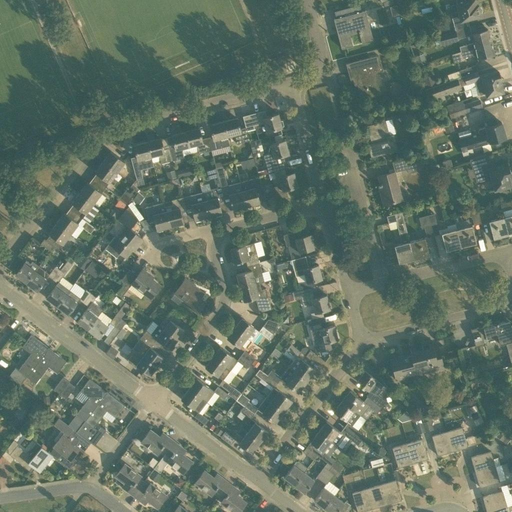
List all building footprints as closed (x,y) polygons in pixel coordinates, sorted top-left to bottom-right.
[(456,0),(457,4),(451,6),(453,12),(459,10),(461,20),(480,15),(480,14),(482,12),(482,10),(482,8),(480,7),(478,6),(478,5),(476,6),(474,0),(456,0)] [(396,5),(390,7),(392,16),(399,14),(396,5)] [(373,40),(365,11),(334,19),(342,49),(350,46),(347,35),(359,32),(362,43),(373,40)] [(482,49),(480,45),(491,42),(489,36),(490,35),(490,32),(488,32),(488,29),(471,34),(473,43),(460,46),(461,52),(475,48),(475,50),(482,49)] [(441,44),(458,40),(456,32),(439,36),(441,44)] [(494,55),(491,42),(480,45),(482,49),(475,50),(475,48),(461,52),(452,55),(454,63),(466,60),(466,57),(476,54),(478,59),(494,55)] [(381,94),(375,74),(383,71),(379,55),(346,64),(350,80),(356,79),(362,103),(363,103),(362,99),(381,94)] [(461,77),(478,71),(475,65),(461,70),(459,71),(461,77)] [(461,77),(449,81),(434,86),(428,89),(428,88),(425,89),(429,100),(462,89),(461,86),(475,82),(476,87),(478,86),(480,95),(486,93),(487,96),(503,92),(500,80),(501,80),(499,72),(480,77),(478,71),(461,77)] [(432,75),(424,77),(427,87),(435,84),(432,75)] [(482,107),(479,99),(464,105),(463,100),(447,106),(451,118),(482,107)] [(267,117),(265,110),(243,116),(246,127),(247,131),(255,128),(255,126),(265,123),(267,131),(282,127),(278,114),(267,117)] [(240,129),(237,118),(223,121),(227,136),(234,134),(237,143),(249,140),(247,131),(246,127),(240,129)] [(389,135),(385,120),(374,123),(374,124),(367,126),(372,143),(368,144),(371,157),(398,150),(393,134),(389,135)] [(451,120),(443,123),(445,129),(453,126),(451,120)] [(211,150),(222,147),(230,145),(227,136),(223,121),(210,125),(213,136),(207,138),(211,150)] [(490,143),(506,138),(502,122),(479,129),(478,131),(480,136),(469,139),(468,136),(459,139),(462,153),(465,152),(465,154),(473,152),(471,148),(489,142),(490,143)] [(185,131),(189,146),(197,144),(199,153),(203,152),(208,151),(211,150),(207,138),(202,139),(199,128),(185,131)] [(184,157),(184,155),(191,153),(189,146),(185,131),(172,135),(175,146),(169,148),(172,160),(176,160),(180,159),(184,157)] [(164,149),(161,138),(147,141),(151,156),(153,162),(160,160),(161,163),(172,160),(169,148),(164,149)] [(257,149),(256,146),(261,145),(261,140),(251,141),(252,150),(257,149)] [(279,162),(277,157),(289,154),(286,140),(270,144),(270,145),(268,153),(264,154),(267,169),(268,172),(274,171),(285,168),(283,161),(279,162)] [(136,179),(143,178),(141,169),(146,167),(145,164),(153,162),(151,156),(147,141),(134,145),(137,156),(131,158),(136,179)] [(117,172),(125,162),(111,151),(103,162),(117,172)] [(487,169),(483,155),(470,160),(473,169),(475,177),(476,182),(492,177),(495,190),(511,184),(511,177),(508,163),(487,169)] [(243,169),(255,165),(253,158),(240,161),(243,169)] [(407,165),(406,159),(394,162),(397,172),(407,169),(408,174),(419,171),(417,162),(407,165)] [(105,188),(117,172),(103,162),(95,172),(98,175),(95,180),(93,178),(95,180),(105,188)] [(228,185),(223,166),(216,168),(218,176),(220,183),(221,187),(224,199),(230,198),(233,210),(246,207),(240,182),(228,185)] [(286,175),(285,168),(274,171),(276,177),(279,177),(281,185),(271,187),(274,199),(287,196),(286,189),(298,186),(294,173),(286,175)] [(174,170),(166,173),(168,180),(176,177),(174,170)] [(402,200),(395,172),(378,176),(380,184),(378,184),(379,186),(381,186),(385,203),(383,204),(402,200)] [(246,207),(260,203),(257,191),(263,189),(259,177),(240,182),(246,207)] [(105,188),(95,180),(91,185),(87,182),(79,192),(94,203),(103,191),(105,188)] [(137,192),(139,189),(139,186),(137,180),(130,187),(137,192)] [(209,217),(222,213),(219,201),(224,199),(221,187),(202,192),(209,217)] [(126,189),(124,192),(130,197),(133,194),(126,189)] [(82,218),(94,203),(79,192),(72,203),(75,206),(72,210),(70,209),(71,210),(95,228),(82,218)] [(137,192),(133,199),(139,204),(144,197),(137,192)] [(209,217),(202,192),(183,197),(186,209),(192,208),(195,220),(209,217)] [(170,227),(184,223),(180,211),(186,209),(183,197),(172,200),(173,204),(166,206),(165,206),(166,211),(170,227)] [(120,198),(114,205),(121,210),(126,203),(120,198)] [(511,201),(501,204),(504,217),(509,235),(511,233),(511,201)] [(157,230),(170,227),(166,211),(165,206),(166,206),(164,202),(155,205),(144,207),(147,220),(154,218),(157,230)] [(115,206),(110,213),(116,218),(121,211),(115,206)] [(125,208),(116,218),(129,228),(137,218),(125,208)] [(480,224),(487,222),(484,209),(477,211),(480,224)] [(95,228),(71,210),(68,215),(64,212),(56,223),(71,234),(78,224),(90,233),(95,228)] [(474,225),(480,224),(477,211),(471,212),(474,225)] [(410,242),(402,212),(387,216),(388,223),(396,221),(398,227),(402,244),(394,246),(399,263),(414,259),(410,242)] [(433,236),(440,234),(434,213),(428,215),(433,236)] [(433,236),(428,215),(419,217),(422,229),(424,228),(427,237),(433,236)] [(0,229),(2,231),(9,221),(4,217),(0,222),(0,229)] [(493,239),(509,235),(504,217),(489,221),(493,239)] [(61,246),(71,234),(56,223),(48,233),(52,236),(48,241),(47,240),(46,240),(54,246),(59,249),(61,246)] [(461,247),(477,243),(472,225),(457,229),(461,247)] [(143,240),(129,228),(114,247),(126,257),(135,246),(137,247),(143,240)] [(446,251),(461,247),(457,229),(442,233),(446,251)] [(286,247),(298,244),(300,252),(314,248),(311,234),(299,238),(297,231),(283,235),(286,247)] [(414,259),(429,255),(425,238),(410,242),(414,259)] [(50,251),(54,246),(46,240),(44,239),(41,244),(50,251)] [(259,262),(254,243),(230,249),(233,263),(246,260),(247,265),(259,262)] [(94,275),(101,266),(83,255),(77,264),(94,275)] [(307,268),(304,257),(306,256),(301,257),(292,259),(293,265),(296,276),(297,276),(300,290),(315,286),(314,281),(322,278),(319,265),(307,268)] [(73,264),(72,264),(68,261),(68,260),(60,270),(53,279),(58,283),(47,297),(57,306),(70,290),(59,281),(73,264)] [(26,282),(39,266),(32,261),(29,266),(24,263),(16,274),(26,282)] [(240,288),(256,283),(260,282),(259,282),(264,281),(259,262),(247,265),(249,271),(236,274),(240,288)] [(53,279),(60,270),(56,266),(49,274),(39,266),(26,282),(37,290),(48,276),(53,279)] [(142,269),(132,283),(144,293),(151,298),(160,286),(149,276),(150,275),(142,269)] [(205,302),(200,298),(204,293),(185,279),(175,293),(183,299),(193,306),(191,309),(197,313),(205,302)] [(261,290),(260,282),(256,283),(240,288),(243,301),(256,298),(257,304),(269,301),(266,288),(261,290)] [(129,287),(124,283),(116,293),(122,297),(128,288),(129,287)] [(318,297),(315,286),(300,290),(293,292),(295,297),(298,299),(302,298),(304,307),(313,304),(315,312),(311,313),(312,319),(324,316),(322,311),(330,309),(327,295),(318,297)] [(80,298),(70,290),(57,306),(68,314),(79,299),(84,303),(91,293),(86,289),(80,298)] [(88,329),(97,318),(99,315),(102,310),(97,306),(92,302),(96,297),(91,293),(84,303),(89,306),(77,321),(88,329)] [(291,293),(284,295),(286,302),(293,300),(291,293)] [(259,312),(269,309),(272,309),(269,301),(257,304),(259,312)] [(112,319),(110,323),(115,326),(121,318),(125,313),(120,310),(112,319)] [(167,318),(170,320),(163,329),(177,339),(184,330),(177,325),(181,321),(171,313),(167,318)] [(99,337),(110,323),(99,315),(97,318),(88,329),(99,337)] [(115,326),(120,330),(126,322),(121,318),(115,326)] [(259,331),(254,328),(254,327),(242,318),(234,328),(247,337),(253,342),(260,332),(259,331)] [(151,333),(158,324),(153,320),(146,330),(151,333)] [(510,321),(506,322),(498,324),(498,322),(496,323),(497,324),(479,329),(479,327),(471,329),(475,346),(483,344),(482,338),(486,337),(487,340),(498,337),(500,344),(511,341),(511,324),(511,325),(510,321)] [(323,328),(321,322),(309,325),(312,337),(313,342),(316,352),(331,348),(329,341),(338,339),(334,325),(323,328)] [(281,323),(279,326),(286,332),(290,326),(281,323)] [(157,324),(151,334),(146,330),(143,334),(160,348),(164,343),(170,349),(177,339),(163,329),(159,326),(157,324)] [(120,330),(115,326),(111,332),(116,336),(116,335),(119,331),(120,330)] [(263,326),(259,331),(260,332),(269,339),(273,334),(263,326)] [(240,347),(247,337),(234,328),(227,338),(240,347)] [(109,345),(116,336),(111,332),(104,341),(109,345)] [(48,347),(31,334),(22,347),(31,353),(18,371),(15,369),(8,377),(20,386),(27,377),(49,347),(48,346),(48,347)] [(143,334),(139,339),(149,347),(142,356),(143,356),(157,366),(164,357),(157,352),(160,348),(143,334)] [(291,344),(287,349),(296,356),(297,356),(298,356),(301,353),(301,352),(300,351),(291,344)] [(444,367),(438,345),(437,346),(438,348),(416,354),(416,355),(412,356),(399,359),(399,357),(391,359),(396,380),(404,378),(404,376),(424,371),(425,372),(444,367)] [(112,359),(113,358),(111,357),(116,350),(111,346),(105,353),(112,359)] [(57,373),(66,361),(50,349),(50,348),(49,347),(27,377),(36,383),(48,367),(57,373)] [(230,370),(234,364),(229,361),(232,356),(220,347),(213,357),(230,370)] [(142,356),(132,348),(128,353),(131,355),(128,360),(128,362),(135,367),(137,366),(150,376),(157,366),(143,356),(142,356)] [(251,363),(255,358),(245,350),(241,355),(251,363)] [(310,359),(314,353),(310,350),(306,356),(310,359)] [(247,368),(251,363),(241,355),(237,360),(237,361),(240,363),(247,368)] [(296,356),(288,367),(294,371),(306,381),(315,370),(302,360),(298,356),(297,356),(296,356)] [(236,400),(241,393),(223,379),(230,370),(213,357),(205,367),(223,380),(219,384),(229,392),(228,394),(236,400)] [(254,359),(251,363),(256,367),(260,363),(254,359)] [(274,388),(277,383),(267,375),(259,369),(256,374),(261,378),(271,386),(274,388)] [(271,370),(267,375),(277,383),(281,379),(280,378),(281,377),(271,370)] [(367,396),(376,403),(380,398),(376,395),(383,385),(365,370),(357,381),(370,391),(367,396)] [(306,381),(294,371),(286,382),(298,392),(306,381)] [(54,389),(60,394),(69,382),(63,377),(54,389)] [(214,391),(209,387),(197,378),(189,388),(207,402),(215,392),(224,399),(228,394),(218,386),(214,391)] [(106,391),(89,379),(80,391),(89,397),(76,414),(85,421),(108,391),(107,390),(106,391)] [(66,398),(75,387),(69,382),(60,394),(66,398)] [(205,424),(208,419),(199,412),(207,402),(189,388),(181,399),(198,412),(195,417),(205,424)] [(279,391),(274,388),(266,398),(283,411),(291,400),(279,391)] [(364,401),(350,390),(342,401),(354,410),(360,415),(361,416),(369,406),(374,409),(372,411),(376,414),(382,407),(376,403),(367,396),(364,401)] [(115,417),(124,405),(108,393),(109,392),(108,391),(85,421),(77,431),(82,435),(95,445),(106,430),(101,427),(98,430),(94,427),(107,411),(115,417)] [(254,414),(258,409),(248,401),(249,399),(241,393),(236,400),(244,406),(254,414)] [(275,422),(283,411),(266,398),(258,409),(263,412),(262,413),(275,422)] [(360,415),(354,410),(342,401),(334,411),(348,422),(344,427),(354,435),(358,430),(352,425),(360,415)] [(475,405),(468,408),(473,420),(481,416),(475,405)] [(260,442),(268,432),(251,419),(254,414),(244,406),(240,411),(246,415),(242,420),(251,427),(247,432),(260,442)] [(406,411),(397,418),(402,422),(412,419),(406,411)] [(69,469),(76,460),(73,458),(80,449),(75,445),(82,435),(77,431),(59,418),(54,424),(61,430),(54,439),(54,440),(56,442),(48,451),(53,456),(69,469)] [(423,422),(423,423),(425,432),(433,429),(430,420),(423,422)] [(362,440),(354,435),(344,427),(340,432),(339,431),(339,430),(326,421),(319,431),(331,441),(338,446),(346,436),(351,440),(358,445),(362,440)] [(210,422),(207,426),(213,430),(216,426),(210,422)] [(416,424),(416,425),(418,434),(425,432),(423,423),(422,423),(416,424)] [(387,427),(390,439),(404,435),(402,424),(387,427)] [(217,427),(214,432),(220,436),(223,431),(217,427)] [(453,451),(468,447),(462,427),(447,431),(453,451)] [(160,437),(150,429),(147,434),(141,430),(136,436),(142,440),(141,441),(157,454),(160,451),(164,455),(174,441),(163,433),(160,437)] [(499,432),(496,436),(502,441),(508,433),(503,429),(500,434),(499,432)] [(358,430),(354,435),(362,440),(363,433),(358,430)] [(233,438),(225,431),(221,437),(231,444),(235,439),(252,453),(260,442),(247,432),(243,438),(237,433),(233,438)] [(331,441),(319,431),(311,442),(323,451),(331,441)] [(438,456),(453,451),(447,431),(432,436),(438,456)] [(413,463),(428,458),(422,439),(407,443),(413,463)] [(14,440),(12,443),(5,451),(29,471),(33,467),(39,472),(53,456),(48,451),(36,442),(30,449),(33,451),(29,455),(17,445),(19,444),(14,440)] [(183,473),(192,461),(183,454),(186,450),(174,441),(164,455),(169,458),(167,461),(183,473)] [(398,467),(413,463),(407,443),(392,447),(398,467)] [(314,460),(318,455),(307,447),(303,452),(314,460)] [(381,447),(377,452),(383,456),(386,451),(381,447)] [(493,459),(491,451),(471,457),(475,472),(495,466),(493,459)] [(340,472),(343,467),(325,453),(322,458),(327,462),(332,466),(340,472)] [(372,467),(384,463),(382,457),(370,460),(372,467)] [(119,460),(115,465),(120,470),(124,464),(119,461),(119,460)] [(283,461),(279,466),(287,472),(291,467),(283,461)] [(294,485),(304,472),(307,468),(298,461),(296,461),(284,477),(294,485)] [(321,480),(332,466),(327,462),(316,477),(321,480)] [(133,495),(143,482),(139,479),(141,476),(124,463),(124,464),(120,470),(115,476),(125,483),(122,487),(133,495)] [(341,473),(340,472),(332,466),(321,480),(326,484),(334,474),(338,477),(341,473)] [(480,487),(500,481),(495,466),(475,472),(480,487)] [(155,470),(149,477),(155,482),(161,475),(155,470)] [(218,496),(228,482),(217,474),(214,478),(204,470),(195,482),(212,495),(214,492),(218,496)] [(305,493),(314,480),(304,472),(294,485),(305,493)] [(179,477),(174,482),(180,487),(184,481),(179,477)] [(387,504),(401,500),(396,480),(381,484),(387,504)] [(148,486),(143,482),(133,495),(145,504),(148,500),(157,507),(167,495),(150,483),(148,486)] [(234,511),(239,511),(246,502),(237,495),(240,491),(228,482),(218,496),(223,499),(221,502),(234,511)] [(372,508),(387,504),(381,484),(367,489),(372,508)] [(324,508),(334,495),(324,487),(314,500),(324,508)] [(357,511),(360,511),(372,508),(367,489),(352,493),(357,511)] [(181,490),(176,496),(183,501),(187,495),(181,490)] [(487,511),(507,506),(502,491),(483,497),(487,511)] [(344,503),(334,495),(324,508),(329,511),(337,511),(338,511),(344,511),(350,505),(346,501),(344,503)]
